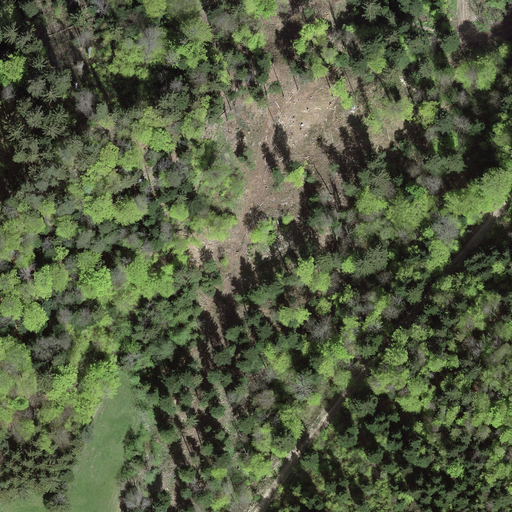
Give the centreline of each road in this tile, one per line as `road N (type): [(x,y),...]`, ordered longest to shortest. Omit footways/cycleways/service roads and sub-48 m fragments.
road 1 (track): [(64,511),(121,340),(223,117),(223,80),(194,0)]
road 2 (track): [(511,62),(476,147),(413,226),(391,288),(302,421),(295,457)]
road 3 (track): [(259,511),(295,457),(511,198)]
